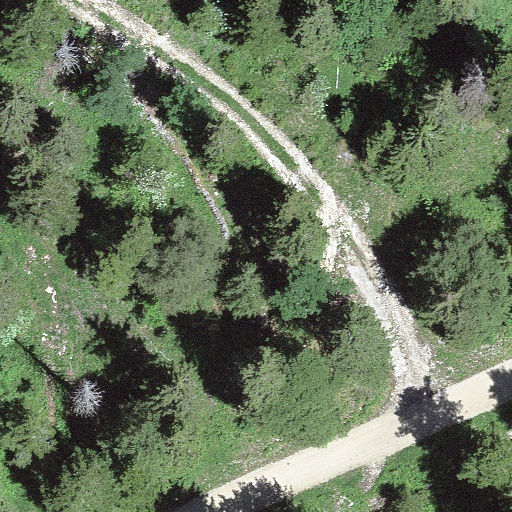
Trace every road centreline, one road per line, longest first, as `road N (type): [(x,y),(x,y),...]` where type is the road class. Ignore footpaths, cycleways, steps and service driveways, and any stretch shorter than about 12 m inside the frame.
road 1 (track): [(55,0),(287,169),(437,410)]
road 2 (track): [(437,410),(209,511)]
